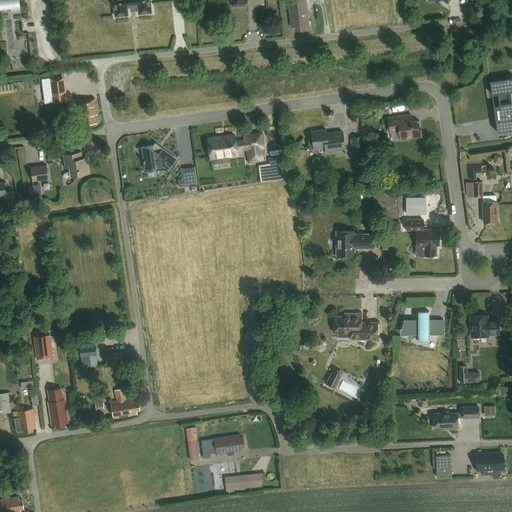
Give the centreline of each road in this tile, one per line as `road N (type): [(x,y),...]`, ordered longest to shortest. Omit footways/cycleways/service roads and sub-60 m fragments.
road 1 (residential): [(109,131),(431,90),(443,112),(463,252)]
road 2 (residential): [(511,18),(119,58),(100,71),(109,131)]
road 3 (residential): [(511,444),(299,452),(284,445),(271,410),(152,420)]
road 4 (residential): [(152,420),(109,131)]
road 5 (residential): [(463,252),(468,284),(366,286)]
road 6 (residential): [(152,420),(28,439)]
